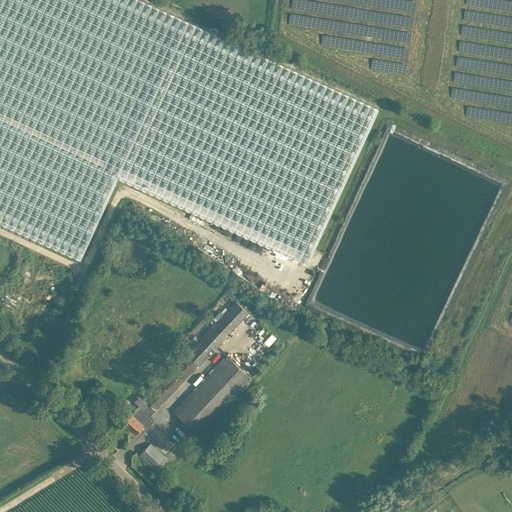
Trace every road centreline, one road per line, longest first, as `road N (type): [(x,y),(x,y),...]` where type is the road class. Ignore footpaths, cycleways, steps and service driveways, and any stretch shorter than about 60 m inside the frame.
road 1 (unclassified): [(160,511),(0,356)]
road 2 (unclassified): [(511,457),(462,460),(387,511)]
